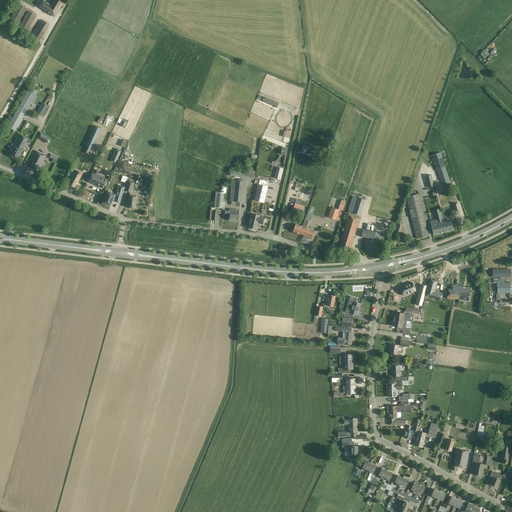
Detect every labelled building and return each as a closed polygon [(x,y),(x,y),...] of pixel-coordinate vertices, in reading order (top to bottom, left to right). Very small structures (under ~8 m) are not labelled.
[(64,1),(62,0),(54,0),(51,5),(43,0),(39,7),(54,16),(64,1)] [(19,4),(9,21),(16,26),(27,8),(19,4)] [(36,15),(29,11),(18,29),(25,34),(36,15)] [(49,25),(41,20),(30,37),(39,42),(49,25)] [(38,92),(30,87),(7,127),(15,131),(33,101),(35,101),(36,100),(34,99),(38,92)] [(49,106),(42,103),(36,112),(43,116),(49,106)] [(50,138),(41,133),(38,138),(48,143),(50,138)] [(28,139),(21,135),(16,145),(15,144),(14,145),(12,144),(9,150),(11,151),(13,152),(11,156),(17,159),(19,155),(21,156),(24,149),(23,149),(28,139)] [(127,142),(122,139),(119,145),(125,148),(127,142)] [(91,150),(95,142),(89,140),(86,148),(84,152),(89,154),(91,150)] [(121,151),(116,148),(110,161),(116,163),(117,160),(118,161),(119,158),(118,158),(121,151)] [(46,155),(37,151),(30,165),(39,170),(46,155)] [(446,168),(440,152),(432,155),(437,171),(438,171),(442,185),(450,183),(445,169),(446,168)] [(283,168),(277,167),(274,178),(281,180),(283,168)] [(82,174),(74,169),(69,178),(68,178),(65,183),(74,188),(82,174)] [(255,171),(248,169),(247,173),(231,170),(230,176),(254,180),(255,171)] [(108,180),(92,173),(89,182),(104,189),(108,180)] [(260,181),(255,179),(255,181),(255,184),(258,184),(254,200),(264,203),(268,187),(267,186),(268,182),(260,180),(260,181)] [(134,183),(128,181),(125,191),(131,193),(134,183)] [(243,182),(232,181),(230,201),(231,202),(231,205),(240,206),(240,203),(241,203),(243,182)] [(108,191),(103,203),(110,206),(113,200),(115,201),(114,201),(120,203),(125,188),(125,187),(119,185),(116,196),(115,196),(115,195),(108,191)] [(224,193),(216,192),(214,207),(222,208),(224,193)] [(410,211),(422,208),(419,194),(406,197),(410,211)] [(137,196),(129,195),(127,207),(136,208),(137,196)] [(358,198),(353,196),(348,212),(353,213),(358,198)] [(292,210),(302,213),(305,206),(294,203),(292,210)] [(342,211),(331,207),(328,217),(339,221),(342,211)] [(412,221),(424,218),(422,208),(410,211),(412,221)] [(225,210),(225,214),(230,214),(229,220),(239,221),(239,215),(240,210),(229,209),(229,211),(225,210)] [(453,230),(451,220),(443,222),(442,218),(441,213),(435,214),(436,219),(430,221),(434,235),(453,230)] [(264,217),(251,214),(248,227),(257,230),(259,223),(263,224),(264,217)] [(359,219),(349,215),(345,227),(338,249),(349,252),(356,231),(359,219)] [(412,221),(416,239),(429,236),(424,218),(412,221)] [(303,227),(302,227),(301,230),(304,231),(303,235),(311,238),(314,231),(306,228),(309,220),(305,219),(303,227)] [(301,230),(302,227),(295,224),(293,232),(303,235),(304,231),(301,230)] [(375,231),(363,229),(361,237),(374,239),(387,241),(388,236),(375,234),(375,231)] [(463,268),(475,265),(473,258),(461,261),(463,268)] [(441,300),(443,293),(434,291),(437,281),(430,279),(426,296),(441,300)] [(400,287),(403,295),(416,291),(412,282),(400,287)] [(510,282),(498,282),(498,283),(498,293),(510,293),(510,282)] [(421,284),(418,296),(423,297),(427,286),(421,284)] [(447,298),(452,299),(453,298),(469,301),(470,293),(471,288),(453,285),(452,290),(449,289),(448,289),(447,298)] [(327,306),(333,307),(334,303),(335,303),(335,301),(335,300),(335,296),(334,295),(332,295),(331,295),(329,295),(327,306)] [(346,309),(350,310),(349,312),(357,315),(361,303),(349,300),(346,309)] [(395,312),(394,319),(403,320),(404,313),(395,312)] [(352,327),(352,319),(342,318),(342,326),(352,327)] [(406,328),(407,321),(403,320),(394,319),(393,326),(398,327),(403,328),(403,330),(410,331),(410,329),(406,328)] [(351,328),(335,327),(335,331),(343,332),(343,338),(338,338),(337,343),(338,343),(338,346),(343,346),(343,344),(344,344),(351,344),(352,333),(351,333),(351,328)] [(399,345),(391,344),(389,354),(401,356),(401,352),(398,351),(399,345)] [(338,368),(338,372),(343,372),(343,373),(349,373),(349,370),(349,369),(353,369),(353,364),(352,364),(352,355),(353,355),(353,354),(348,354),(342,355),(343,355),(343,364),(343,368),(338,368)] [(399,365),(392,366),(392,376),(396,376),(396,381),(398,381),(402,381),(407,380),(407,377),(401,377),(401,376),(400,376),(399,365)] [(343,386),(343,394),(355,394),(355,378),(345,379),(345,386),(343,386)] [(391,383),(386,383),(387,388),(388,396),(393,396),(394,396),(396,396),(396,389),(402,388),(402,385),(408,384),(408,382),(408,381),(406,381),(402,381),(402,382),(391,383)] [(412,406),(409,406),(403,406),(396,406),(387,406),(388,413),(389,412),(389,418),(396,418),(397,418),(397,412),(412,411),(413,411),(414,410),(414,409),(414,407),(413,406),(412,406)] [(357,425),(357,419),(348,419),(348,420),(344,420),(345,425),(349,424),(349,432),(356,432),(356,425),(357,425)] [(411,426),(408,425),(406,430),(406,429),(403,437),(411,439),(413,431),(410,430),(411,426)] [(430,425),(430,428),(429,428),(428,435),(436,437),(438,430),(437,430),(438,427),(430,425)] [(426,434),(418,431),(414,445),(422,447),(426,434)] [(342,439),(342,447),(349,446),(349,454),(351,454),(358,454),(358,446),(352,446),(352,438),(342,439)] [(454,441),(448,439),(445,450),(451,452),(454,441)] [(511,440),(505,439),(504,444),(503,444),(500,459),(508,460),(510,446),(511,440)] [(469,452),(457,449),(452,470),(456,471),(458,466),(466,468),(469,452)] [(362,468),(368,470),(371,463),(365,461),(362,468)] [(371,463),(368,470),(370,471),(370,473),(373,474),(377,466),(371,463)] [(484,465),(476,463),(475,467),(475,470),(474,470),(473,475),(482,476),(484,465)] [(383,479),(384,477),(387,471),(382,468),(379,475),(381,476),(380,478),(383,479)] [(393,473),(387,471),(384,477),(387,479),(386,480),(389,481),(393,473)] [(502,475),(492,471),(489,477),(493,479),(490,485),(497,487),(502,475)] [(399,486),(403,478),(398,475),(395,482),(397,483),(397,485),(399,486)] [(372,484),(370,488),(372,489),(373,490),(376,485),(378,479),(377,477),(375,476),(372,484)] [(409,480),(403,478),(399,486),(400,486),(400,485),(403,486),(402,487),(405,488),(409,480)] [(413,493),(416,494),(419,485),(414,482),(411,489),(414,490),(413,493)] [(388,490),(389,490),(393,492),(396,493),(398,491),(392,488),(393,486),(390,485),(388,490)] [(419,485),(416,494),(417,492),(422,494),(425,487),(419,485)] [(437,498),(440,492),(434,489),(431,496),(437,498)] [(404,497),(413,501),(414,498),(408,496),(409,493),(407,492),(404,497)] [(440,492),(437,498),(443,501),(446,494),(440,492)] [(400,502),(399,505),(401,506),(409,510),(412,504),(404,501),(403,501),(404,498),(398,495),(396,498),(400,499),(399,502),(400,502)] [(454,506),(457,499),(451,496),(448,503),(454,506)] [(457,499),(454,506),(460,508),(463,502),(457,499)] [(471,511),(474,506),(471,505),(472,504),(469,503),(468,504),(465,511),(466,511),(465,511),(471,511)]
